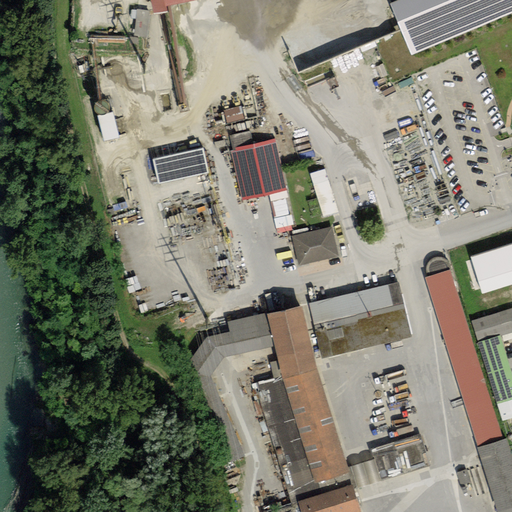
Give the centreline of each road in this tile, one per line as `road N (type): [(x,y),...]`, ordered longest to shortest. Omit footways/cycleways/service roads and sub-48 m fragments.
road 1 (track): [(63,0),(61,29),(110,270),(136,351),(190,400),(218,511)]
road 2 (unknown): [(357,259),(329,161),(325,113),(279,64),(245,0)]
road 3 (unknown): [(243,0),(190,118),(109,151)]
road 4 (unknown): [(280,285),(266,217),(232,200),(219,160)]
road 5 (unknown): [(357,259),(226,303)]
